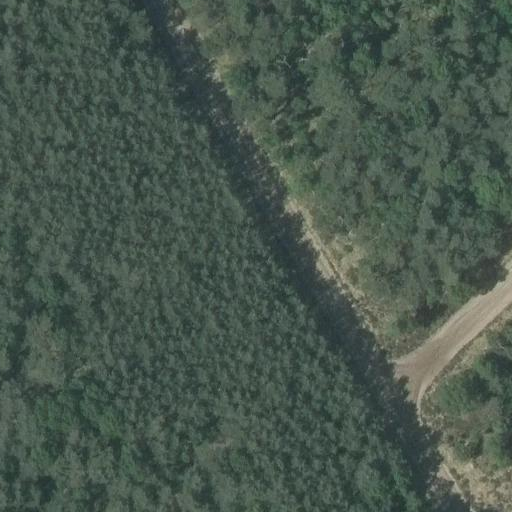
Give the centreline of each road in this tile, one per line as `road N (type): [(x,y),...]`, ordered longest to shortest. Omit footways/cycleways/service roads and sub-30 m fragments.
road 1 (track): [(155,0),(456,511)]
road 2 (track): [(511,280),(385,394)]
